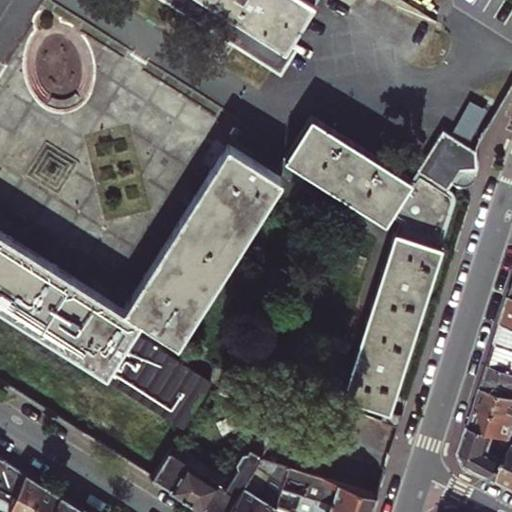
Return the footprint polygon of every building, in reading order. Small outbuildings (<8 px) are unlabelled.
[(297,47),(288,41),(283,48),(282,47),(275,58),(182,0),(161,0),(279,74),(297,47)] [(182,0),(275,58),(282,47),(283,48),(288,41),(314,0),(182,0)] [(392,0),(339,0),(336,6),(417,56),(435,27),(392,0)] [(475,95),(458,131),(486,145),(504,109),(475,95)] [(310,116),(284,157),(384,220),(388,214),(399,221),(396,232),(395,232),(343,395),(388,409),(441,246),(439,246),(454,201),(453,196),(449,189),(417,168),(410,179),(310,116)] [(0,231),(0,305),(105,371),(186,423),(205,393),(210,384),(129,332),(138,318),(176,341),(280,177),(225,143),(121,307),(0,231)] [(511,322),(505,320),(498,342),(511,346),(511,322)] [(511,346),(498,342),(491,363),(511,370),(511,346)] [(484,387),(511,394),(511,370),(491,363),(484,387)] [(183,428),(186,423),(105,371),(102,376),(183,428)] [(223,372),(216,395),(290,418),(297,395),(223,372)] [(511,394),(484,387),(478,406),(511,417),(511,394)] [(511,417),(478,406),(472,426),(511,438),(511,417)] [(216,471),(213,468),(207,470),(194,462),(189,464),(169,450),(153,476),(209,511),(223,511),(247,476),(254,466),(259,458),(284,419),(271,414),(248,451),(241,447),(227,468),(224,468),(219,469),(216,471)] [(511,452),(511,438),(472,426),(464,450),(468,462),(498,478),(511,452)] [(213,468),(173,443),(169,450),(189,464),(194,462),(207,470),(213,468)] [(511,452),(498,478),(511,484),(511,452)] [(0,488),(14,495),(24,471),(0,456),(0,488)] [(259,458),(254,466),(269,475),(276,463),(259,458)] [(276,463),(269,475),(262,485),(264,487),(248,511),(272,511),(276,507),(278,498),(281,488),(287,467),(276,463)] [(287,467),(281,488),(358,511),(369,511),(375,494),(287,467)] [(28,511),(42,483),(24,471),(14,495),(10,505),(6,511),(28,511)] [(248,511),(264,487),(262,485),(247,476),(223,511),(248,511)] [(50,511),(59,493),(42,483),(28,511),(50,511)] [(358,511),(281,488),(278,498),(301,505),(303,500),(313,503),(310,511),(358,511)] [(74,511),(79,506),(59,493),(50,511),(74,511)] [(6,511),(10,505),(0,500),(0,510),(4,511),(6,511)] [(301,505),(298,511),(310,511),(313,503),(303,500),(301,505)]
